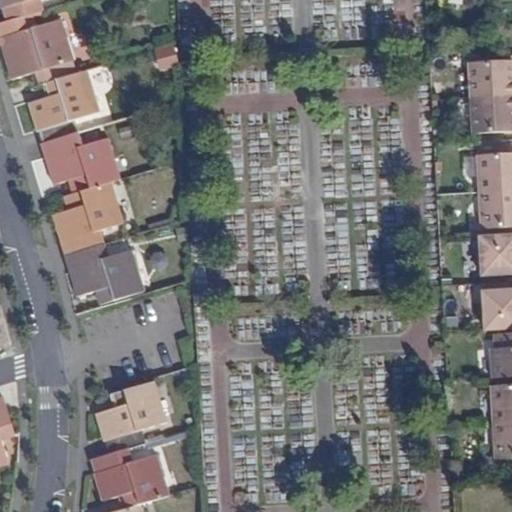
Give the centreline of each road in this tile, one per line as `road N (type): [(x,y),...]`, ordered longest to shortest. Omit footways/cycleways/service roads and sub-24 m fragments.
road 1 (residential): [(0,181),(53,359)]
road 2 (residential): [(53,359),(47,511)]
